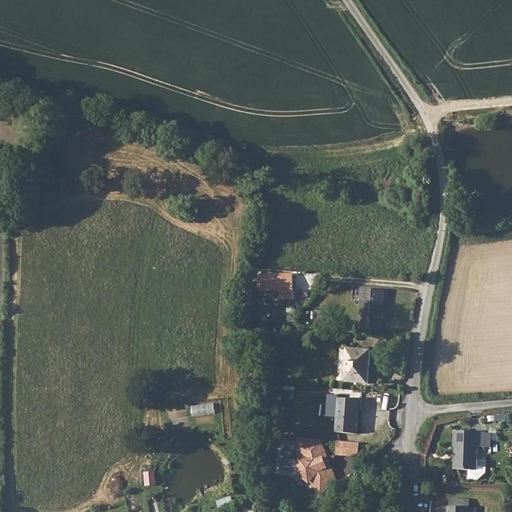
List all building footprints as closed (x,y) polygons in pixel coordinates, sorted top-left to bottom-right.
[(280,290),(280,298),(292,298),(292,273),(257,273),(257,290),(280,290)] [(362,317),(361,328),(378,330),(379,318),(382,319),(383,289),(362,288),(360,317),(362,317)] [(314,309),(314,322),(329,324),(329,310),(314,309)] [(347,347),(347,354),(369,356),(370,349),(347,347)] [(347,354),(345,367),(368,369),(369,356),(347,354)] [(368,369),(345,367),(344,381),(367,383),(368,369)] [(336,396),(333,431),(352,432),(355,410),(357,410),(358,399),(336,396)] [(194,415),(217,414),(216,404),(194,405),(194,415)] [(454,429),(454,444),(456,444),(455,467),(477,468),(478,465),(481,430),(454,429)] [(317,437),(300,436),(300,445),(298,445),(298,452),(301,452),(302,469),(308,477),(322,493),(335,479),(336,478),(317,437)] [(336,439),(335,452),(343,452),(344,439),(336,439)]
